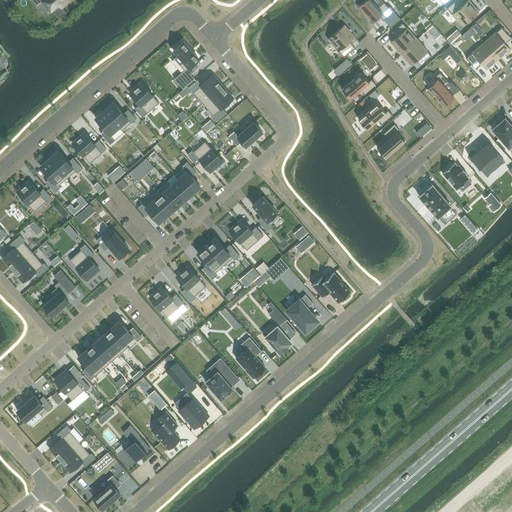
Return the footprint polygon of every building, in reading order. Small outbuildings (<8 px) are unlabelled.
[(32,0),(37,5),(42,0),(51,10),(58,4),(61,8),(69,0),(32,0)] [(382,0),(364,0),(358,5),(373,21),(379,16),(383,21),(394,11),(390,6),(388,7),(382,0)] [(457,0),(448,9),(462,26),(479,12),(468,0),(467,0),(462,5),(457,0)] [(397,36),(390,42),(401,54),(417,39),(402,23),(392,31),(397,36)] [(344,25),(328,39),(342,56),(352,47),(348,43),(355,37),(344,25)] [(427,31),(430,34),(436,29),(433,26),(427,31)] [(500,28),(484,43),(498,59),(510,49),(504,42),(509,38),(500,28)] [(457,30),(452,33),(456,38),(461,34),(457,30)] [(417,39),(401,54),(411,65),(417,60),(422,65),(431,56),(417,39)] [(183,41),(173,50),(178,55),(174,58),(179,64),(184,70),(174,79),(183,89),(195,78),(191,74),(198,68),(194,63),(198,59),(183,41)] [(484,43),(467,57),(476,67),(481,63),(486,69),(498,59),(484,43)] [(457,63),(461,59),(450,46),(440,55),(444,59),(449,55),(457,63)] [(367,54),(361,59),(364,63),(370,58),(367,54)] [(341,65),(345,70),(352,64),(347,59),(341,65)] [(360,72),(341,89),(350,99),(361,89),(365,94),(376,85),(371,79),(369,82),(360,72)] [(429,89),(427,90),(432,97),(434,95),(444,106),(454,98),(445,87),(449,83),(440,72),(434,77),(437,79),(427,87),(429,89)] [(193,92),(203,104),(223,87),(212,75),(201,84),(197,80),(189,88),(193,92)] [(139,104),(135,108),(142,117),(147,113),(159,103),(142,83),(130,93),(139,104)] [(233,98),(223,87),(203,104),(213,116),(217,120),(226,112),(222,108),(233,98)] [(369,94),(373,99),(379,94),(375,90),(369,94)] [(119,126),(118,127),(122,131),(131,122),(131,123),(136,119),(128,109),(123,113),(113,102),(104,110),(119,126)] [(377,103),(358,119),(367,129),(377,120),(382,125),(384,123),(393,115),(388,110),(385,112),(377,103)] [(119,126),(104,110),(96,118),(105,129),(101,133),(110,144),(115,140),(110,134),(118,127),(119,126)] [(511,126),(505,119),(493,129),(508,147),(511,144),(511,126)] [(234,131),(229,136),(237,145),(242,141),(246,146),(262,132),(254,122),(238,136),(234,131)] [(210,128),(206,123),(201,127),(206,132),(210,128)] [(420,137),(431,128),(426,123),(416,132),(420,137)] [(387,138),(377,147),(386,157),(405,141),(396,131),(399,129),(394,124),(383,133),(387,138)] [(102,153),(106,149),(99,140),(94,144),(84,133),(72,144),(90,163),(102,153)] [(193,152),(188,156),(196,165),(201,161),(210,172),(222,161),(205,141),(193,152)] [(487,142),(469,157),(479,168),(484,164),(490,172),(503,161),(487,142)] [(49,158),(67,178),(76,171),(77,173),(82,169),(73,158),(68,162),(58,151),(49,158)] [(67,178),(49,158),(40,166),(50,177),(45,182),(55,192),(60,188),(58,186),(67,178)] [(178,178),(192,193),(200,186),(191,176),(196,172),(187,162),(182,166),(184,167),(175,175),(178,179),(178,178)] [(454,163),(442,173),(457,190),(459,188),(462,191),(471,184),(468,180),(469,179),(465,175),(467,174),(459,165),(458,167),(454,163)] [(114,171),(119,177),(125,172),(120,165),(114,171)] [(178,178),(178,179),(171,185),(170,186),(183,201),(192,193),(178,178)] [(29,181),(17,192),(34,212),(46,201),(48,203),(52,198),(43,188),(39,192),(29,181)] [(170,186),(171,185),(167,181),(159,189),(175,208),(183,201),(170,186)] [(432,185),(419,196),(437,217),(439,216),(445,223),(456,214),(449,207),(450,206),(432,185)] [(175,208),(159,189),(151,196),(167,215),(175,208)] [(489,204),(495,210),(501,205),(490,192),(484,198),(489,204)] [(167,215),(151,196),(138,207),(145,216),(150,212),(159,222),(167,215)] [(262,196),(253,205),(262,216),(257,220),(267,231),(272,227),(270,225),(280,216),(262,196)] [(58,202),(54,207),(59,212),(64,208),(58,202)] [(83,207),(80,204),(75,208),(71,204),(67,207),(74,215),(83,207)] [(86,218),(81,212),(76,216),(81,223),(86,218)] [(461,219),(465,223),(469,219),(465,215),(461,219)] [(259,240),(263,236),(256,227),(251,231),(241,220),(229,230),(247,250),(259,240)] [(33,221),(29,225),(33,230),(38,226),(33,221)] [(96,240),(104,250),(109,246),(119,257),(129,248),(111,228),(102,237),(101,236),(96,240)] [(309,235),(304,239),(310,245),(314,241),(309,235)] [(3,258),(13,270),(33,253),(22,241),(19,236),(10,244),(14,249),(3,258)] [(206,245),(224,265),(233,258),(234,260),(239,255),(230,244),(225,248),(215,237),(206,245)] [(70,260),(87,280),(99,269),(89,258),(94,254),(85,244),(80,248),(81,250),(70,260)] [(215,273),(224,265),(206,245),(197,253),(207,264),(202,268),(212,279),(217,275),(215,273)] [(33,253),(13,270),(23,282),(34,272),(38,276),(47,269),(43,264),(33,253)] [(274,280),(289,267),(280,258),(265,271),(274,280)] [(206,286),(189,266),(176,277),(186,288),(182,292),(190,302),(195,298),(194,296),(206,286)] [(247,273),(253,281),(260,275),(253,268),(247,273)] [(329,291),(339,302),(351,291),(334,272),(325,279),(322,276),(313,284),(323,296),(329,291)] [(55,296),(44,305),(52,315),(69,301),(64,296),(69,292),(75,286),(66,276),(60,281),(55,285),(56,287),(51,292),(55,296)] [(179,307),(183,303),(176,294),(171,298),(162,287),(150,297),(167,317),(179,307)] [(229,292),(224,296),(228,301),(233,297),(229,292)] [(307,309),(313,303),(305,294),(287,310),(305,331),(318,321),(307,309)] [(277,327),(266,337),(272,343),(270,344),(275,350),(277,349),(280,353),(288,347),(287,346),(291,342),(288,340),(295,333),(285,321),(287,320),(271,302),(268,304),(273,310),(269,314),(280,326),(278,327),(277,327)] [(225,317),(230,313),(225,307),(220,311),(225,317)] [(120,321),(111,328),(124,343),(125,343),(132,336),(137,341),(142,337),(133,327),(128,331),(120,321)] [(128,347),(125,343),(124,343),(111,328),(103,336),(119,354),(128,347)] [(111,361),(119,354),(103,336),(95,343),(111,361)] [(243,351),(236,358),(253,377),(265,367),(256,356),(262,351),(249,337),(239,346),(243,351)] [(103,368),(111,361),(95,343),(87,350),(103,368)] [(90,380),(103,368),(87,350),(78,357),(87,367),(82,371),(90,380)] [(176,362),(166,371),(181,389),(183,387),(191,380),(176,362)] [(211,388),(215,393),(221,400),(233,389),(231,387),(239,380),(228,366),(219,373),(217,371),(205,382),(211,388)] [(67,370),(55,380),(72,400),(67,404),(73,410),(89,396),(85,391),(90,387),(81,377),(76,381),(67,370)] [(153,400),(159,395),(155,390),(148,395),(153,400)] [(51,396),(58,404),(63,400),(56,392),(51,396)] [(53,407),(43,396),(38,400),(34,396),(17,411),(26,420),(37,411),(40,415),(46,410),(48,412),(53,407)] [(179,409),(186,417),(183,419),(187,423),(189,421),(195,427),(194,429),(209,416),(209,415),(207,417),(192,398),(179,409)] [(103,415),(107,419),(114,413),(111,408),(103,415)] [(162,426),(154,433),(155,435),(154,436),(159,442),(161,441),(169,450),(181,440),(175,433),(177,432),(175,430),(178,426),(167,413),(158,421),(162,426)] [(60,439),(50,448),(60,460),(80,443),(78,441),(82,437),(74,427),(71,429),(67,425),(56,434),(60,439)] [(129,467),(150,448),(131,425),(123,432),(131,442),(117,454),(129,467)] [(80,443),(60,460),(70,472),(81,462),(85,467),(96,458),(92,453),(90,454),(80,443)] [(108,452),(104,456),(109,462),(113,458),(108,452)] [(112,484),(94,499),(103,509),(120,494),(116,489),(121,485),(112,475),(107,479),(112,484)]
